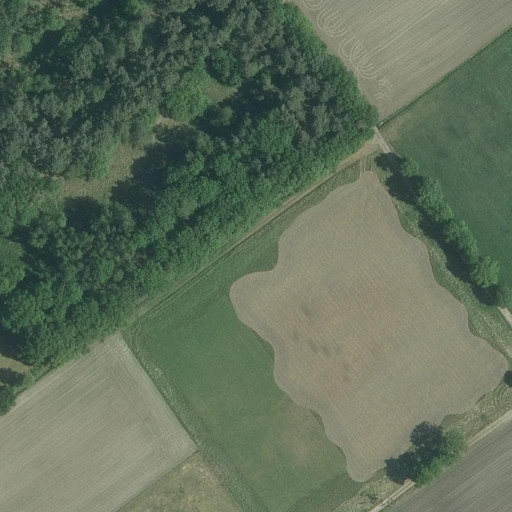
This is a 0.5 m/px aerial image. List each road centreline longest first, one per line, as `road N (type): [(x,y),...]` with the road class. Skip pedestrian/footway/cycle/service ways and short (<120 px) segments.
road 1 (track): [(279,0),(511,320)]
road 2 (track): [(511,405),(370,511)]
